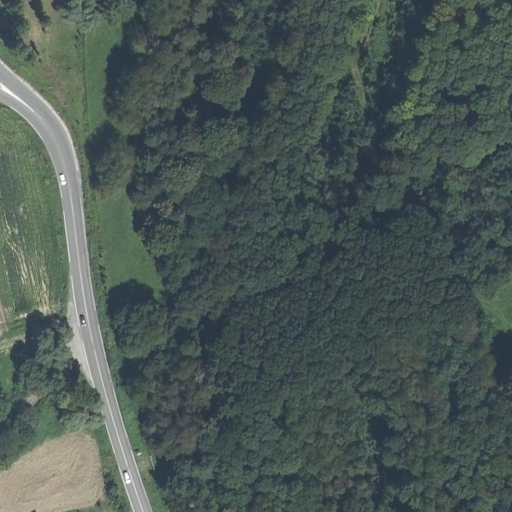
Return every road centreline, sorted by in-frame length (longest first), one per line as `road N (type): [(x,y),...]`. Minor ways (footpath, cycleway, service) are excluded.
road 1 (primary): [(10,95),(58,142),(93,353)]
road 2 (primary): [(93,353),(144,511)]
